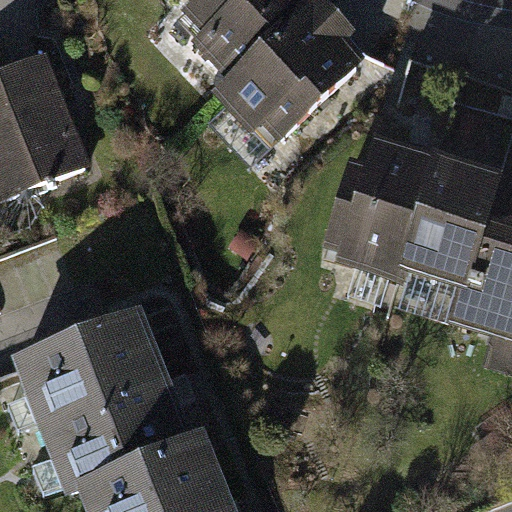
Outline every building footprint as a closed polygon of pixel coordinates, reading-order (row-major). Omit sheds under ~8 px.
[(189,0),(170,17),(231,83),(318,7),(311,0),(189,0)] [(318,7),(231,83),(215,98),(279,166),(376,76),(348,47),(352,43),(318,7)] [(0,204),(88,171),(47,63),(0,80),(0,204)] [(330,269),(402,290),(437,169),(366,149),(330,269)] [(437,169),(402,290),(457,308),(461,347),(511,345),(511,231),(497,231),(509,192),(437,169)] [(67,502),(78,498),(194,451),(144,326),(16,377),(67,502)] [(194,451),(78,498),(83,511),(233,511),(207,446),(194,451)]
